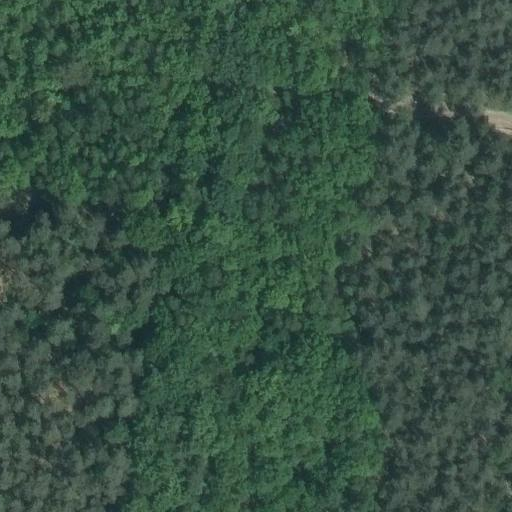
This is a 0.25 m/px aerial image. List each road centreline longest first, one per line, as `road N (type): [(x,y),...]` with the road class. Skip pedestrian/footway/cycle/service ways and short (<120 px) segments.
road 1 (track): [(191,0),(119,511)]
road 2 (track): [(511,134),(282,91),(180,82)]
road 3 (track): [(0,180),(158,219)]
